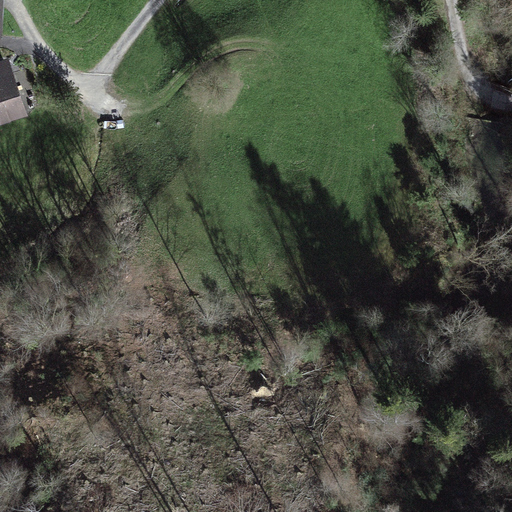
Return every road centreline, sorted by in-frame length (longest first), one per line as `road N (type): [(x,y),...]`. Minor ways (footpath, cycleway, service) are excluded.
road 1 (residential): [(159,0),(91,84),(73,79),(27,27)]
road 2 (track): [(452,0),(469,80),(478,91),(511,99)]
